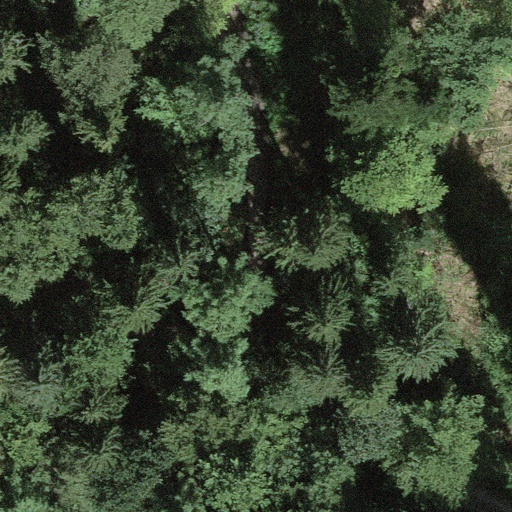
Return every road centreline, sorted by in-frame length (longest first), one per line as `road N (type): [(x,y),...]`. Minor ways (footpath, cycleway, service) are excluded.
road 1 (track): [(208,0),(274,367),(276,511)]
road 2 (track): [(75,305),(274,367),(511,509)]
